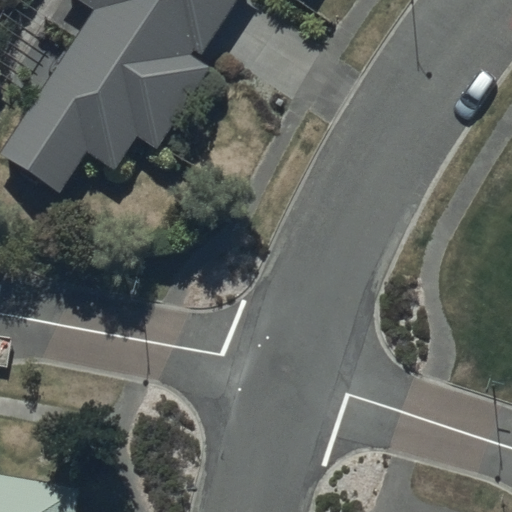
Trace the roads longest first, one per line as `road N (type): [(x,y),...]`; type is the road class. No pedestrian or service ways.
road 1 (residential): [(487,0),(374,167),(323,269),(284,374)]
road 2 (residential): [(0,316),(284,374)]
road 3 (residential): [(511,449),(284,374)]
road 4 (residential): [(284,374),(249,511)]
